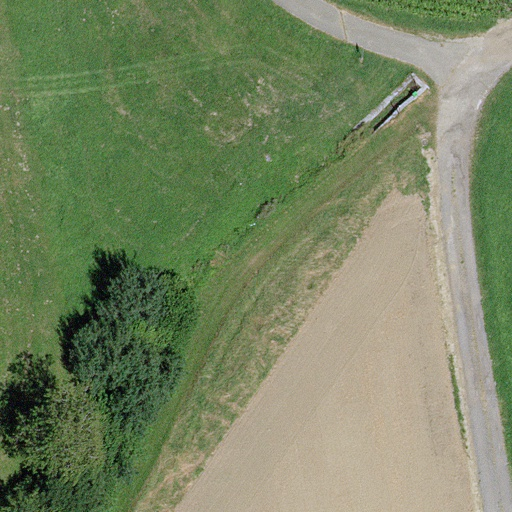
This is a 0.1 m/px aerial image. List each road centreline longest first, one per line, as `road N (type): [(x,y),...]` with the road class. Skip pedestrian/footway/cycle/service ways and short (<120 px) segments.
road 1 (track): [(129,511),(154,485),(231,276),(417,113),(452,65)]
road 2 (track): [(499,511),(456,264),(446,165),(452,65)]
road 3 (track): [(294,0),(452,65)]
